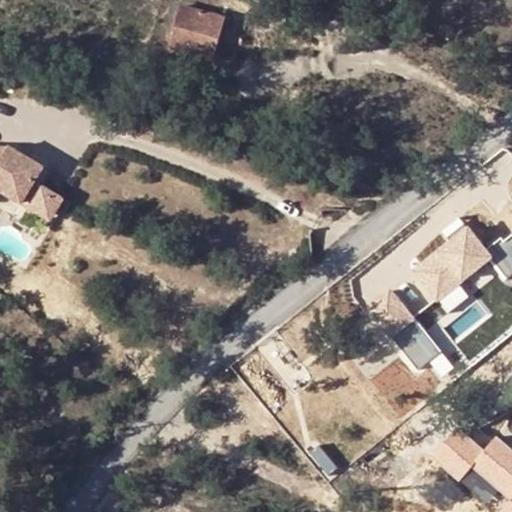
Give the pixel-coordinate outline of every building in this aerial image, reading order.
[(216,26),(219,13),(183,4),(172,48),(189,52),(214,59),(223,27),(216,26)] [(216,26),(223,27),(226,15),(219,13),(216,26)] [(189,52),(172,48),(169,57),(187,61),(189,52)] [(275,128),(268,146),(290,154),(297,136),(275,128)] [(10,149),(0,148),(0,189),(21,203),(23,202),(44,168),(11,147),(10,149)] [(42,186),(35,197),(46,204),(52,193),(42,186)] [(30,206),(23,202),(21,203),(50,221),(63,199),(52,193),(46,204),(35,197),(30,206)] [(418,280),(437,301),(491,258),(507,279),(511,275),(511,234),(504,241),(502,237),(485,251),(464,224),(447,237),(457,249),(418,280)] [(390,291),(369,307),(418,370),(439,353),(390,291)] [(511,511),(511,450),(496,436),(484,451),(457,427),(432,456),(460,480),(473,466),(511,499),(499,511),(511,511)]
